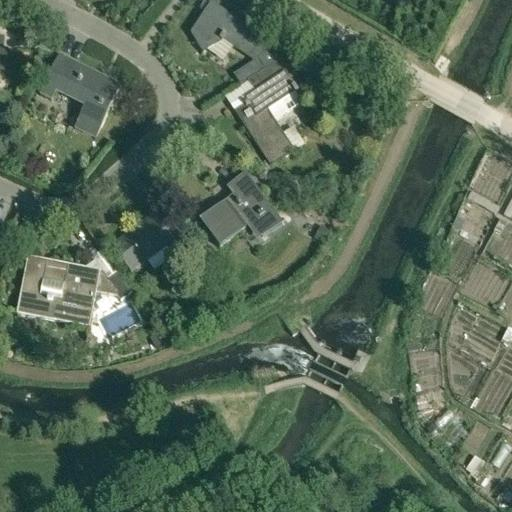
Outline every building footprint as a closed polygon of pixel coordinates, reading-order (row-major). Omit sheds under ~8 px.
[(254,63),(261,74),(283,60),(275,47),(210,4),(209,7),(206,11),(190,34),(203,55),(208,52),(223,43),(234,49),(235,50),(254,63)] [(309,66),(300,50),(286,59),(296,74),(306,68),(309,66)] [(59,59),(41,96),(53,101),(59,89),(87,103),(75,128),(97,138),(121,90),(59,59)] [(302,104),(294,93),(296,91),(285,74),(291,69),(284,59),(283,60),(261,74),(256,77),(263,87),(244,100),(247,104),(234,113),(271,169),(304,147),(292,129),(283,135),(275,122),(302,104)] [(283,226),(246,175),(227,189),(236,201),(214,218),(211,214),(199,222),(220,249),(252,225),(262,239),(283,226)] [(173,242),(155,217),(113,248),(131,273),(173,242)] [(314,240),(326,246),(332,235),(320,229),(314,240)] [(186,236),(176,244),(193,267),(204,259),(186,236)] [(96,294),(97,294),(117,298),(121,303),(132,295),(118,275),(107,283),(101,275),(101,273),(89,270),(28,259),(17,315),(89,329),(96,294)] [(150,339),(157,350),(163,347),(165,345),(159,334),(150,339)]
